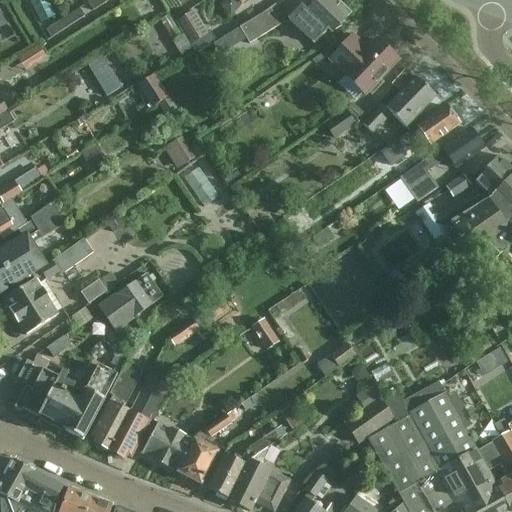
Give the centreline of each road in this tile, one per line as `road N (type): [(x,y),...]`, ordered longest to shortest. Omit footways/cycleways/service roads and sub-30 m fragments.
road 1 (residential): [(178,511),(0,441)]
road 2 (residential): [(511,132),(373,0)]
